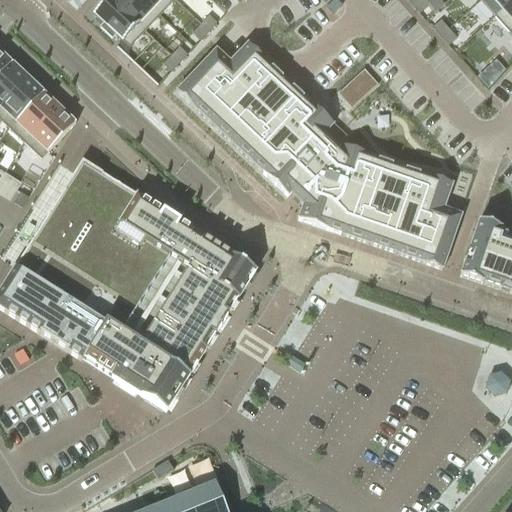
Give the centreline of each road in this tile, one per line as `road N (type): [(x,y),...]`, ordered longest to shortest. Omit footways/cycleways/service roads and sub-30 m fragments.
road 1 (residential): [(312,249),(247,229),(18,13)]
road 2 (residential): [(511,318),(312,249)]
road 3 (residential): [(210,413),(312,249)]
road 4 (residential): [(48,511),(210,413)]
road 5 (residential): [(210,413),(367,511)]
